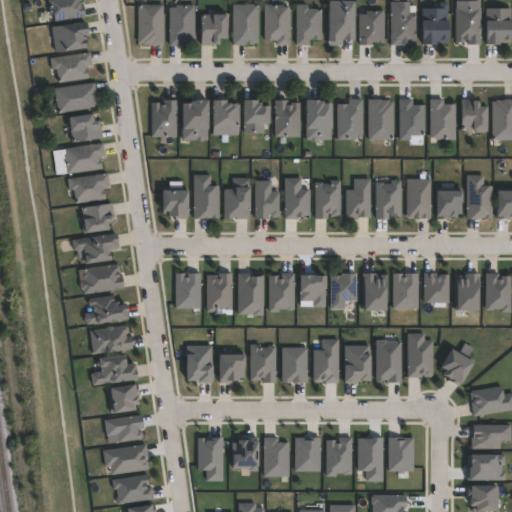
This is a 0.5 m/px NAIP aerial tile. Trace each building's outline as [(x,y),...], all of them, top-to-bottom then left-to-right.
[(79,1),(79,4),(82,4),(83,16),(54,20),(53,14),(49,15),(48,7),(51,7),(50,0),(80,0),(81,1),(79,1)] [(342,46),(328,45),(328,40),(329,1),(353,1),(353,40),(342,40),(342,46)] [(410,2),(410,13),(416,13),(416,45),(410,45),(391,45),(392,2),(410,2)] [(435,45),(422,45),(422,9),(439,9),(439,3),(447,3),(446,43),(435,43),(435,45)] [(307,4),(307,9),(321,9),(321,41),(311,41),(311,40),(308,40),(308,45),(296,45),(295,4),(307,4)] [(163,5),(162,45),(141,45),(142,43),(137,43),(137,5),(163,5)] [(194,41),(193,42),(186,42),(186,41),(182,41),(182,46),(169,46),(169,7),(175,7),(175,6),(194,5),(194,41)] [(253,46),(232,45),(232,5),(257,5),(257,43),(253,43),(253,46)] [(283,5),(283,7),(289,7),(288,46),(276,46),(276,41),(264,41),(264,5),(283,5)] [(480,8),(480,45),(467,45),(467,39),(464,39),(464,43),(455,43),(454,8),(480,8)] [(498,45),(485,45),(485,9),(510,9),(510,43),(498,43),(498,45)] [(372,45),(358,45),(358,15),(365,15),(365,11),(384,12),(384,42),(372,42),(372,45)] [(218,44),(200,44),(200,15),(225,15),(225,38),(218,38),(218,44)] [(84,48),(54,53),(50,28),(85,22),(87,35),(82,35),(84,48)] [(85,67),(87,79),(58,84),(55,69),(51,70),(49,59),(89,52),(92,66),(85,67)] [(95,108),(57,114),(53,89),(94,83),(97,104),(94,104),(95,108)] [(224,100),(224,104),(237,104),(237,135),(210,135),(210,100),(224,100)] [(255,100),(255,103),(260,103),(260,106),(268,106),(268,123),(263,123),(263,133),(243,133),(242,100),(255,100)] [(318,100),(318,101),(322,101),(322,104),(330,104),(330,141),(316,141),(316,143),(309,143),(309,141),(305,141),(305,100),(318,100)] [(362,100),(361,137),(355,137),(355,140),(336,140),(337,105),(348,105),(348,100),(362,100)] [(381,100),(381,101),(388,101),(388,102),(392,102),(392,133),(390,133),(390,141),(368,141),(367,100),(381,100)] [(412,100),(412,106),(424,106),(424,127),(421,127),(421,135),(410,135),(410,140),(398,140),(398,100),(412,100)] [(443,100),(443,105),(454,105),(454,140),(436,140),(436,138),(430,138),(430,100),(443,100)] [(486,107),(485,131),(460,130),(461,100),(472,100),(472,101),(478,101),(478,107),(486,107)] [(511,100),(511,140),(492,140),(492,102),(495,102),(496,100),(511,100)] [(175,101),(175,138),(151,138),(150,102),(159,102),(159,105),(162,105),(162,101),(175,101)] [(206,101),(206,141),(203,141),(203,143),(195,143),(195,140),(181,140),(181,104),(189,104),(189,101),(193,101),(206,101)] [(287,101),(287,103),(299,103),(299,138),(275,138),(275,101),(287,101)] [(90,114),(91,121),(97,121),(97,126),(99,125),(101,139),(72,144),(70,132),(68,133),(66,118),(90,114)] [(101,170),(66,175),(65,166),(66,166),(64,149),(102,144),(104,157),(99,158),(101,170)] [(103,188),(105,200),(75,204),(73,191),(68,191),(66,179),(106,173),(108,187),(103,188)] [(210,175),(210,187),(219,187),(219,218),(190,218),(191,186),(191,174),(210,175)] [(484,176),(484,186),(492,187),(492,217),(483,217),(482,219),(467,219),(467,217),(467,186),(467,176),(484,176)] [(237,221),(223,221),(223,219),(223,190),(233,190),(234,179),(249,179),(249,190),(248,219),(237,219),(237,221)] [(301,179),(301,190),(310,190),(309,217),(302,216),(302,218),(299,217),(299,219),(284,219),(284,216),(285,190),(285,179),(301,179)] [(358,220),(346,220),(346,218),(346,191),(354,191),(354,179),(370,180),(370,191),(370,218),(358,218),(358,220)] [(420,220),(406,220),(406,218),(407,180),(431,180),(430,219),(420,219),(420,220)] [(271,181),(271,192),(279,192),(278,214),(278,216),(271,216),(271,214),(269,214),(269,219),(255,219),(255,214),(255,191),(255,181),(271,181)] [(340,185),(340,214),(340,217),(330,217),(330,214),(328,214),(328,220),(314,219),(315,214),(315,184),(315,183),(322,183),(322,185),(332,185),(332,181),(340,181),(340,185)] [(401,184),(400,216),(389,216),(389,219),(375,219),(375,216),(376,184),(376,183),(383,183),(383,184),(391,184),(391,181),(401,181),(401,184)] [(186,189),(186,215),(182,215),(182,217),(170,217),(170,215),(166,215),(166,210),(160,210),(160,189),(167,189),(186,189)] [(455,217),(436,217),(436,214),(436,191),(461,192),(460,214),(455,214),(455,217)] [(510,219),(496,219),(496,215),(497,191),(511,191),(511,215),(510,215),(510,219)] [(107,231),(82,234),(80,220),(85,219),(83,208),(111,204),(113,216),(111,217),(111,222),(106,223),(107,231)] [(108,251),(109,261),(84,265),(82,252),(73,253),(72,240),(114,234),(116,249),(108,251)] [(117,273),(117,277),(122,276),(124,289),(83,295),(83,291),(80,289),(79,283),(80,281),(83,281),(81,270),(116,265),(119,266),(120,273),(117,273)] [(215,312),(203,312),(203,309),(203,275),(218,275),(218,273),(231,273),(231,275),(231,309),(216,309),(215,312)] [(294,279),(293,309),(278,309),(278,313),(268,313),(268,309),(269,278),(269,276),(278,276),(277,278),(282,278),(282,273),(294,273),(294,279)] [(344,309),(330,309),(330,300),(330,275),(342,276),(342,273),(356,273),(356,276),(355,300),(344,300),(344,309)] [(375,273),(375,275),(384,275),(384,309),(362,309),(363,275),(363,273),(375,273)] [(434,273),(434,276),(441,276),(441,274),(449,274),(449,276),(448,304),(424,304),(424,276),(424,273),(434,273)] [(478,310),(455,310),(455,275),(468,275),(468,273),(478,273),(478,275),(478,310)] [(419,274),(418,309),(393,309),(393,274),(403,274),(403,278),(404,278),(404,274),(419,274)] [(498,274),(498,277),(511,277),(511,312),(502,312),(502,309),(486,309),(486,274),(498,274)] [(262,314),(262,315),(252,315),(252,314),(237,314),(238,275),(262,275),(262,314)] [(313,276),(313,277),(325,277),(325,306),(313,307),(313,301),(301,301),(300,276),(313,276)] [(197,311),(197,277),(173,278),(172,310),(197,311)] [(112,296),(113,303),(117,303),(118,307),(125,306),(126,314),(125,314),(126,320),(85,326),(85,323),(84,323),(83,317),(84,317),(83,314),(91,313),(90,308),(88,306),(87,302),(88,300),(112,296)] [(127,327),(127,333),(126,335),(125,335),(125,337),(130,337),(131,350),(123,351),(123,350),(117,351),(117,352),(105,354),(105,353),(92,354),(89,331),(106,329),(106,328),(112,327),(112,328),(125,326),(127,327)] [(425,334),(425,341),(432,341),(432,378),(408,377),(408,334),(425,334)] [(339,339),(338,384),(325,383),(325,381),(312,381),(313,350),(321,350),(321,339),(339,339)] [(401,342),(401,383),(389,383),(389,380),(376,380),(376,342),(401,342)] [(259,345),(259,348),(268,348),(268,346),(275,346),(275,348),(275,377),(275,382),(263,382),(263,376),(261,376),(261,381),(250,381),(250,376),(250,348),(250,345),(259,345)] [(369,346),(369,356),(371,356),(371,381),(360,381),(360,383),(345,384),(344,347),(369,346)] [(180,349),(180,382),(207,387),(209,350),(180,349)] [(475,364),(462,386),(445,376),(447,372),(442,368),(452,350),(475,364)] [(305,383),(305,353),(280,353),(279,383),(305,383)] [(232,383),(218,383),(218,380),(218,377),(218,354),(243,354),(243,377),(238,377),(238,381),(232,381),(232,383)] [(121,355),(122,364),(131,363),(133,379),(90,385),(88,373),(90,373),(90,372),(97,371),(96,365),(94,365),(94,360),(95,360),(95,358),(121,355)] [(131,411),(108,414),(107,406),(110,405),(108,387),(132,383),(135,402),(129,402),(131,411)] [(464,396),(496,388),(499,398),(509,396),(511,411),(468,418),(464,396)] [(137,430),(138,433),(142,432),(143,437),(108,442),(104,420),(141,415),(143,429),(137,430)] [(511,426),(511,441),(501,441),(500,449),(473,448),(474,425),(511,426)] [(194,440),(193,471),(201,476),(203,483),(218,483),(218,440),(194,440)] [(292,474),(316,474),(314,440),(290,442),(292,474)] [(385,476),(411,477),(409,440),(383,443),(385,476)] [(228,473),(251,474),(252,441),(225,443),(228,473)] [(258,481),(288,480),(284,448),(273,447),(271,441),(259,441),(258,481)] [(317,478),(346,479),(347,443),(320,443),(317,478)] [(379,481),(378,444),(354,443),(354,471),(361,474),(362,486),(379,481)] [(141,458),(142,460),(144,460),(145,467),(143,467),(143,469),(108,474),(107,465),(102,466),(102,464),(100,450),(142,444),(144,458),(141,458)] [(460,480),(501,481),(500,459),(462,459),(460,480)] [(146,485),(146,487),(151,486),(153,497),(118,503),(116,488),(113,488),(112,479),(148,474),(149,484),(146,485)] [(499,487),(498,511),(476,511),(476,507),(471,507),(471,487),(471,486),(499,487)] [(399,511),(366,511),(368,500),(399,497),(399,511)] [(123,511),(123,508),(152,503),(153,511),(123,511)]
